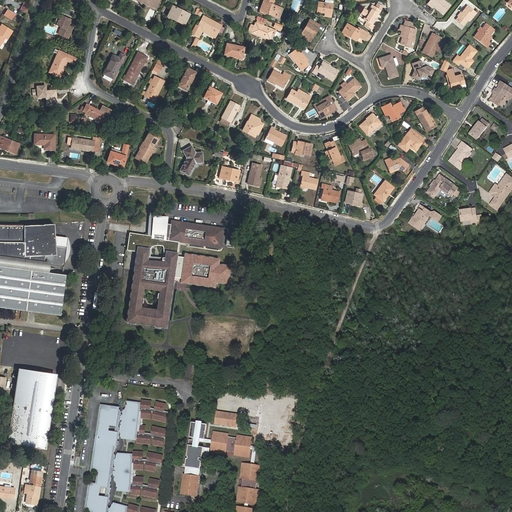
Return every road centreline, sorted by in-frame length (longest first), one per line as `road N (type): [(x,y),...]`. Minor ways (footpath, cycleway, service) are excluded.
road 1 (residential): [(165,185),(371,228),(390,223),(463,115)]
road 2 (residential): [(99,8),(250,87),(307,127),(330,126),(380,89)]
road 3 (residential): [(104,204),(60,511)]
road 4 (unknown): [(511,462),(449,441),(410,438),(337,444),(298,471)]
road 5 (residential): [(99,8),(88,83),(168,129),(165,185)]
road 6 (unknown): [(511,262),(371,228)]
